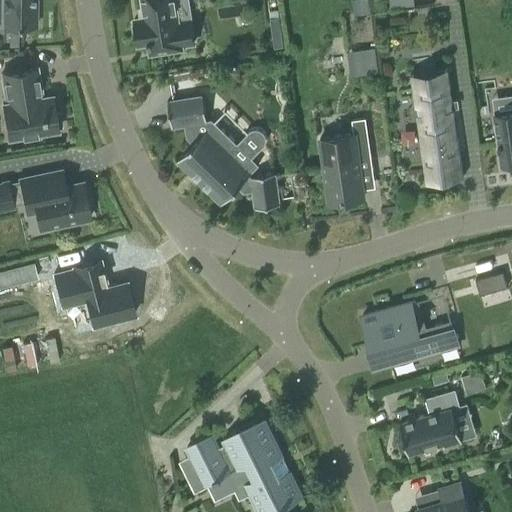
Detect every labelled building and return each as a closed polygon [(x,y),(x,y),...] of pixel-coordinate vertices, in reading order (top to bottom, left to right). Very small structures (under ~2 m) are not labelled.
[(35,0),(0,0),(1,26),(36,26),(35,0)] [(135,23),(132,24),(134,39),(137,39),(138,44),(148,42),(150,53),(182,48),(181,45),(194,43),(190,19),(178,21),(174,0),(141,0),(144,17),(134,18),(135,23)] [(376,47),(348,49),(349,73),(378,72),(376,47)] [(19,118),(22,136),(26,135),(27,139),(40,137),(39,133),(58,130),(57,127),(61,126),(59,113),(55,114),(52,95),(41,97),(36,67),(1,73),(6,103),(2,103),(5,121),(19,118)] [(462,178),(447,68),(410,73),(425,183),(428,182),(427,169),(458,164),(460,178),(462,178)] [(249,130),(248,131),(247,130),(246,131),(247,132),(237,142),(212,118),(206,119),(201,95),(167,100),(172,127),(173,126),(185,124),(187,136),(193,142),(178,160),(221,202),(238,185),(244,191),(253,190),(255,206),(278,204),(275,173),(263,174),(262,172),(256,173),(256,175),(251,175),(249,174),(259,164),(252,157),(264,144),(265,141),(266,137),(265,134),(264,132),(261,130),(258,128),(254,128),(253,128),(249,130)] [(511,111),(494,114),(501,164),(509,163),(509,168),(511,167),(511,111)] [(371,157),(365,117),(352,119),(354,133),(320,138),(329,202),(364,197),(359,159),(371,157)] [(0,182),(0,209),(13,206),(13,205),(24,203),(27,213),(47,209),(51,226),(90,218),(84,190),(66,194),(61,169),(19,178),(19,179),(8,181),(7,180),(1,181),(1,183),(0,182)] [(73,268),(54,273),(62,305),(86,299),(93,324),(134,313),(126,280),(104,286),(100,271),(103,271),(100,260),(73,266),(73,268)] [(33,262),(0,270),(0,287),(37,278),(33,262)] [(507,287),(503,271),(475,279),(480,295),(507,287)] [(386,347),(391,365),(459,345),(453,327),(450,319),(418,329),(410,301),(362,314),(373,350),(386,347)] [(476,371),(461,376),(464,388),(484,382),(481,374),(478,375),(476,371)] [(459,405),(454,389),(425,398),(430,413),(399,422),(408,453),(443,443),(443,445),(461,440),(452,407),(459,405)] [(281,455),(263,420),(224,439),(226,443),(217,447),(211,434),(187,446),(205,482),(213,478),(215,481),(221,477),(220,475),(228,471),(240,496),(249,491),(259,511),(266,511),(277,507),(279,509),(285,506),(284,503),(300,495),(289,472),(285,474),(277,457),(281,455)] [(463,494),(460,482),(439,488),(442,501),(417,508),(417,511),(469,511),(464,494),(463,494)]
